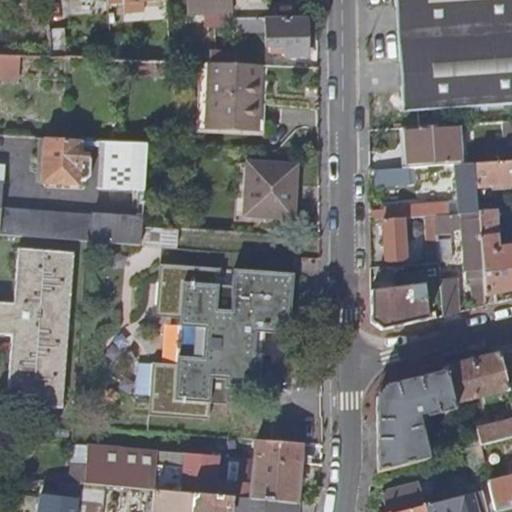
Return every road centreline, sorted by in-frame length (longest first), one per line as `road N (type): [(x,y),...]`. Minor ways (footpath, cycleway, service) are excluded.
road 1 (residential): [(348,364),(341,0)]
road 2 (residential): [(348,364),(511,326)]
road 3 (residential): [(343,511),(348,364)]
